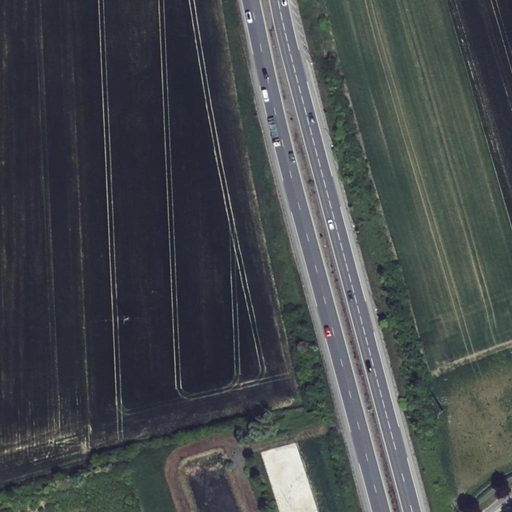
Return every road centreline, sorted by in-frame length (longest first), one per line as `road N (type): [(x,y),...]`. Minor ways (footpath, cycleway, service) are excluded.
road 1 (trunk): [(413,511),(278,0)]
road 2 (trunk): [(250,0),(381,511)]
